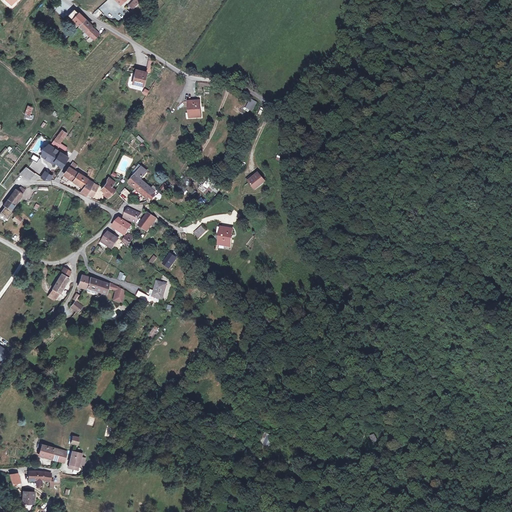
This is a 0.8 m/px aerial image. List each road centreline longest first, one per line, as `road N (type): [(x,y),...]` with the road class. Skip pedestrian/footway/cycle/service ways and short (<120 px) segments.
road 1 (track): [(346,383),(337,274),(271,104)]
road 2 (unclassified): [(65,0),(185,75),(215,81)]
road 3 (unclassified): [(0,207),(13,186),(39,182),(118,215)]
